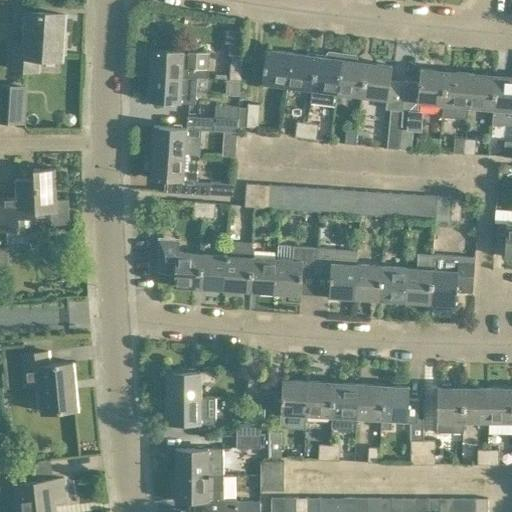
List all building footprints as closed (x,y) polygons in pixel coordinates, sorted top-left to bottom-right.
[(26,11),(24,42),(11,41),(9,68),(37,70),(38,56),(61,58),(64,14),(26,11)] [(184,49),(151,47),(149,72),(197,75),(208,76),(208,75),(206,75),(206,69),(208,69),(208,68),(206,68),(207,52),(209,52),(210,51),(188,50),(187,52),(183,51),(184,49)] [(287,85),(291,52),(266,49),(261,82),(287,85)] [(336,92),(342,53),(329,51),(327,53),(327,57),(316,55),(312,89),(310,102),(334,105),(336,92)] [(312,89),(316,55),(291,52),(287,85),(312,89)] [(361,95),(366,62),(357,61),(357,56),(356,54),(342,53),(336,92),(361,95)] [(229,79),(241,80),(243,56),(230,55),(229,79)] [(392,65),(366,62),(361,95),(388,99),(392,65)] [(443,104),(446,71),(420,68),(419,81),(405,80),(403,99),(402,109),(400,129),(412,130),(421,130),(422,111),(418,111),(419,103),(443,104)] [(468,108),(471,73),(446,71),(443,104),(442,115),(466,117),(466,107),(468,108)] [(149,72),(147,100),(195,103),(197,75),(149,72)] [(492,109),(495,75),(471,73),(468,108),(492,109)] [(511,110),(511,76),(495,75),(492,109),(492,124),(502,124),(503,110),(511,110)] [(0,119),(22,120),(24,87),(0,85),(0,119)] [(238,118),(238,126),(258,127),(260,103),(247,102),(247,107),(239,106),(238,118)] [(215,104),(214,116),(238,118),(239,106),(215,104)] [(400,129),(402,109),(390,108),(387,148),(398,148),(400,129)] [(153,125),(152,151),(199,154),(201,128),(237,130),(238,126),(238,118),(214,116),(187,115),(186,127),(153,125)] [(305,137),(307,122),(297,121),(294,136),(305,137)] [(318,123),(307,122),(305,137),(316,139),(318,123)] [(355,144),(357,129),(346,127),(344,142),(355,144)] [(411,149),(412,130),(400,129),(398,148),(411,149)] [(464,153),(465,138),(454,137),(453,152),(464,153)] [(475,138),(465,138),(464,153),(474,154),(475,138)] [(511,140),(504,140),(503,156),(511,156),(511,140)] [(152,151),(150,178),(168,179),(167,191),(197,193),(198,181),(199,154),(152,151)] [(54,167),(33,168),(33,171),(21,172),(21,169),(20,169),(20,177),(14,177),(15,195),(0,196),(0,232),(6,232),(6,243),(25,242),(24,218),(37,217),(36,213),(48,212),(49,224),(69,223),(67,198),(56,198),(54,167)] [(210,181),(209,194),(233,195),(233,183),(210,181)] [(256,207),(258,183),(246,182),(244,206),(256,207)] [(268,207),(270,184),(258,183),(256,207),(268,207)] [(280,208),(282,184),(270,184),(268,207),(280,208)] [(292,209),(294,185),(282,184),(280,208),(292,209)] [(304,210),(306,186),(294,185),(292,209),(304,210)] [(316,211),(318,187),(306,186),(304,210),(316,211)] [(328,212),(330,188),(318,187),(316,211),(328,212)] [(340,212),(342,188),(330,188),(328,212),(340,212)] [(352,213),(354,189),(342,188),(340,212),(352,213)] [(364,214),(366,190),(354,189),(352,213),(364,214)] [(376,215),(377,191),(366,190),(364,214),(376,215)] [(388,215),(389,192),(377,191),(376,215),(388,215)] [(400,216),(401,192),(389,192),(388,215),(400,216)] [(412,217),(413,193),(401,192),(400,216),(412,217)] [(424,218),(425,194),(413,193),(412,217),(424,218)] [(436,219),(437,195),(425,194),(424,218),(436,219)] [(448,219),(449,196),(437,195),(436,219),(448,219)] [(462,196),(449,196),(448,219),(451,220),(460,220),(462,196)] [(203,217),(205,201),(193,201),(192,217),(203,217)] [(215,202),(205,201),(203,217),(214,218),(215,202)] [(249,291),(252,256),(251,256),(252,242),(227,241),(226,253),(224,289),(249,291)] [(179,246),(157,245),(158,271),(173,272),(172,285),(199,287),(201,253),(178,251),(179,246)] [(301,271),(316,272),(316,261),(317,247),(293,245),(292,259),(277,258),(274,292),(300,294),(301,271)] [(354,298),(356,262),(357,249),(317,247),(316,261),(316,272),(329,273),(328,296),(354,298)] [(226,253),(226,255),(201,253),(199,287),(224,289),(226,253)] [(432,269),(432,255),(417,254),(416,266),(406,265),(404,302),(429,303),(432,269)] [(474,258),(432,255),(432,269),(429,303),(439,304),(441,307),(449,308),(452,305),(455,305),(456,292),(472,293),(474,258)] [(274,292),(277,258),(252,256),(249,291),(274,292)] [(379,300),(381,264),(356,262),(354,298),(379,300)] [(404,302),(406,265),(381,264),(379,300),(404,302)] [(41,411),(47,410),(77,407),(72,360),(49,363),(47,350),(23,352),(26,383),(38,382),(41,411)] [(168,370),(167,396),(200,397),(201,383),(216,383),(216,370),(168,370)] [(260,397),(260,391),(260,373),(248,373),(248,397),(260,397)] [(306,414),(308,381),(282,379),(280,413),(306,414)] [(331,416),(333,382),(308,381),(306,414),(331,416)] [(356,417),(358,383),(333,382),(331,416),(330,426),(335,427),(338,430),(348,431),(351,428),(356,428),(356,417)] [(382,419),(384,385),(358,383),(356,417),(382,419)] [(437,387),(437,433),(462,433),(463,421),(463,387),(453,387),(450,383),(443,383),(440,387),(437,387)] [(418,399),(409,398),(409,386),(384,385),(382,419),(381,428),(390,428),(391,419),(406,420),(406,422),(417,423),(418,399)] [(488,421),(488,387),(463,387),(463,421),(488,421)] [(511,421),(511,387),(488,387),(488,421),(511,421)] [(215,397),(200,397),(167,396),(167,423),(197,423),(215,424),(215,420),(215,397)] [(236,423),(236,435),(260,435),(260,423),(236,423)] [(281,457),(281,437),(281,433),(268,433),(268,457),(281,457)] [(260,448),(260,435),(236,435),(236,448),(260,448)] [(421,463),(422,440),(410,440),(410,463),(421,463)] [(434,440),(422,440),(421,463),(434,464),(434,440)] [(328,460),(329,444),(318,443),(317,459),(328,460)] [(340,445),(329,444),(328,460),(339,460),(340,445)] [(368,446),(367,462),(378,462),(378,447),(368,446)] [(175,447),(175,474),(222,474),(223,447),(175,447)] [(487,464),(487,449),(477,448),(476,464),(487,464)] [(496,449),(487,449),(487,464),(496,463),(496,449)] [(0,480),(25,477),(23,461),(0,464),(0,480)] [(283,461),(260,461),(260,475),(283,475),(283,461)] [(223,498),(222,474),(175,474),(175,500),(194,500),(193,511),(236,511),(237,501),(223,501),(223,498)] [(283,489),(283,475),(260,475),(260,489),(283,489)] [(55,511),(54,504),(54,500),(67,498),(64,476),(15,482),(18,511),(55,511)] [(283,511),(284,497),(270,497),(270,511),(283,511)] [(294,511),(295,497),(284,497),(283,511),(294,511)] [(307,511),(308,497),(295,497),(294,511),(307,511)] [(318,511),(319,497),(308,497),(307,511),(318,511)] [(330,511),(331,497),(319,497),(318,511),(330,511)] [(342,511),(343,497),(331,497),(330,511),(342,511)] [(355,511),(356,497),(343,497),(342,511),(355,511)] [(367,511),(368,497),(356,497),(355,511),(367,511)] [(379,511),(379,497),(368,497),(367,511),(379,511)] [(391,511),(391,497),(379,497),(379,511),(391,511)] [(402,511),(402,497),(391,497),(391,511),(402,511)] [(414,511),(414,497),(402,497),(402,511),(414,511)] [(426,511),(427,497),(414,497),(414,511),(426,511)] [(438,511),(438,497),(427,497),(426,511),(438,511)] [(450,511),(451,497),(438,497),(438,511),(450,511)] [(464,511),(464,498),(451,497),(450,511),(464,511)] [(475,511),(476,498),(464,498),(464,511),(475,511)] [(487,511),(488,498),(476,498),(475,511),(487,511)] [(259,511),(260,501),(237,501),(236,511),(259,511)]
